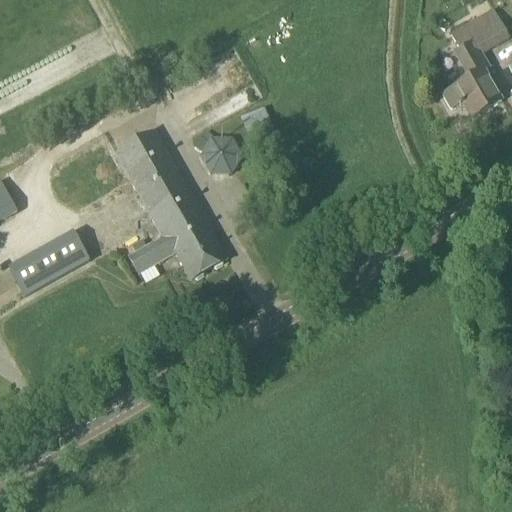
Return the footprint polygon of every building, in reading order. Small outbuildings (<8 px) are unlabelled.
[(27,2),(0,13),(0,39),(37,24),(27,2)] [(472,121),(501,104),(476,60),(509,41),(493,13),(452,36),(461,53),(455,56),(470,81),(442,97),(450,112),(458,107),(460,111),(465,109),(472,121)] [(86,48),(0,91),(0,122),(99,72),(86,48)] [(206,128),(242,92),(236,86),(229,93),(219,83),(190,112),(206,128)] [(492,128),(510,119),(504,108),(486,117),(492,128)] [(225,263),(210,235),(212,234),(156,134),(116,157),(164,242),(129,261),(138,277),(176,256),(191,282),(225,263)] [(231,178),(243,160),(232,141),(211,141),(199,159),(209,178),(231,178)] [(0,225),(17,216),(0,184),(0,225)] [(8,271),(25,301),(89,265),(72,235),(8,271)]
